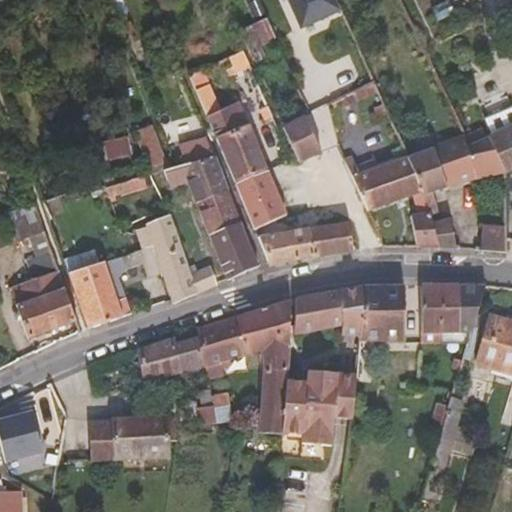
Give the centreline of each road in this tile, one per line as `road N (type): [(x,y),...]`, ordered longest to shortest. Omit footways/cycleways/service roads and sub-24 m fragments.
road 1 (residential): [(0,384),(88,344),(260,288),(459,269),(511,272)]
road 2 (unknown): [(376,277),(340,188),(281,193)]
